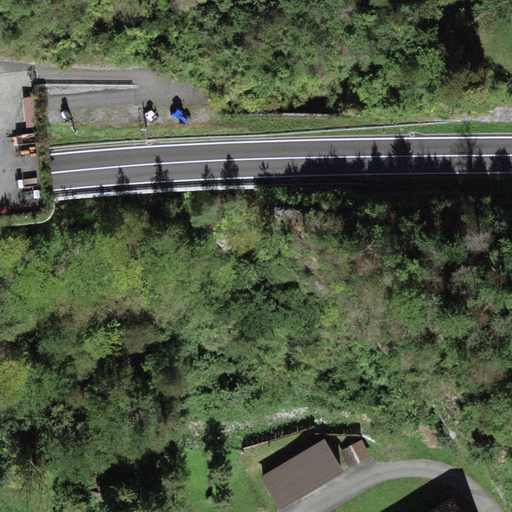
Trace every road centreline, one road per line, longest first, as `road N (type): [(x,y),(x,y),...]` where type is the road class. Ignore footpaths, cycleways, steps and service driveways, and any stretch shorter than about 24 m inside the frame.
road 1 (primary): [(0,181),(139,165),(511,155)]
road 2 (unknown): [(0,35),(16,49),(21,70),(23,178)]
